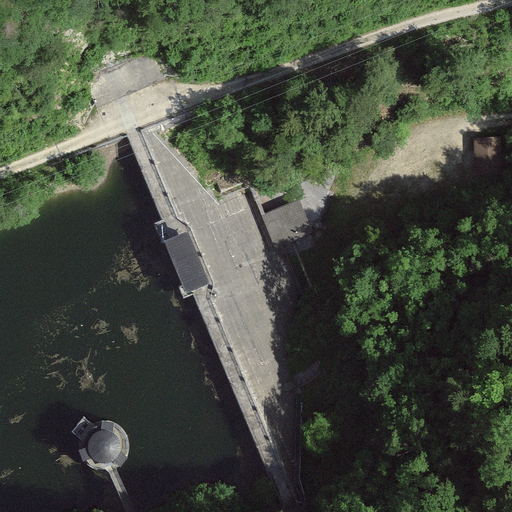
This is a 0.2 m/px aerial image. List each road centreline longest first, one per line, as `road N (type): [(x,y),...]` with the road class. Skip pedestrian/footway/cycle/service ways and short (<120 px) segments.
road 1 (track): [(124,109),(251,86),(375,37),(511,0)]
road 2 (track): [(511,273),(391,313),(342,349),(302,402)]
road 3 (track): [(511,118),(489,122),(447,165),(314,246)]
road 4 (track): [(0,176),(53,155),(124,109)]
